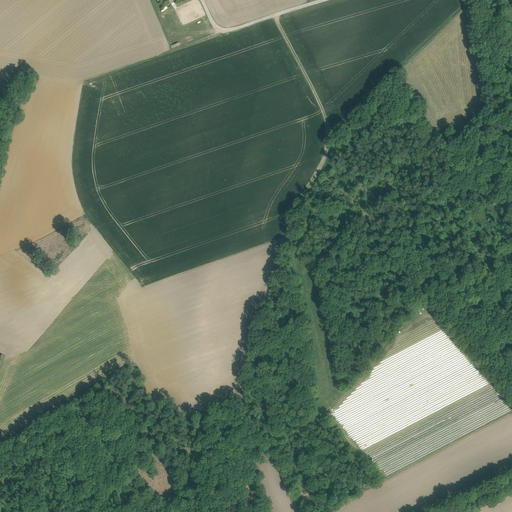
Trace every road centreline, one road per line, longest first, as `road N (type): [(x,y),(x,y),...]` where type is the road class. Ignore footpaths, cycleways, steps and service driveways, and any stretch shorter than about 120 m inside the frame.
road 1 (track): [(468,0),(331,133),(330,162),(293,216),(289,274),(259,314),(240,411)]
road 2 (track): [(511,415),(368,486),(285,466),(240,444)]
road 3 (track): [(321,0),(84,79)]
road 4 (track): [(276,14),(331,133)]
